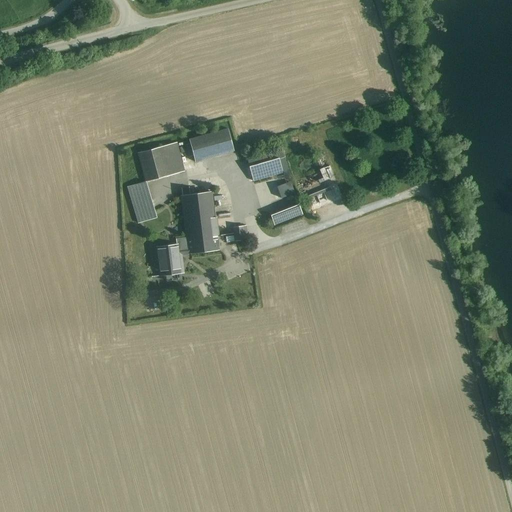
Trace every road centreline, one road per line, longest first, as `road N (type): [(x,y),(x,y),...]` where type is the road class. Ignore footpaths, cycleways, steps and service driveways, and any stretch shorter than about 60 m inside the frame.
road 1 (unclassified): [(511,491),(379,0)]
road 2 (unclassified): [(259,0),(0,62)]
